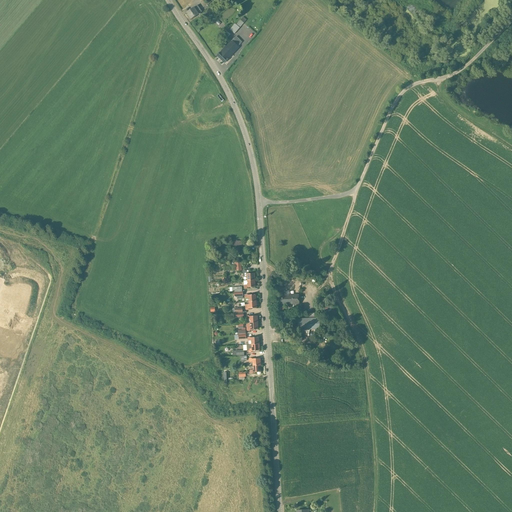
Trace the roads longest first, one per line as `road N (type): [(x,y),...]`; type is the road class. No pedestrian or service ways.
road 1 (unclassified): [(258,202),(355,190),(397,97),(459,70),(511,21)]
road 2 (track): [(374,511),(365,368),(330,276),(355,190)]
road 3 (secondary): [(279,511),(258,202)]
road 4 (secondary): [(258,202),(232,102),(167,0)]
